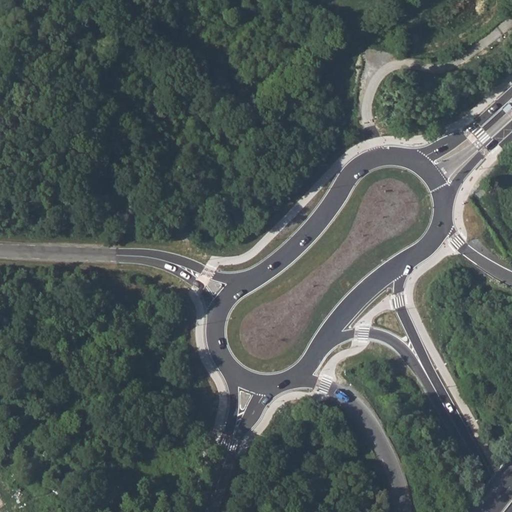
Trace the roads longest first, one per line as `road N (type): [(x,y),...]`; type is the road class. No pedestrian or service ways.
road 1 (secondary): [(416,158),(375,154),(359,164),(301,240),(243,280)]
road 2 (motorway): [(307,367),(368,423),(404,511)]
road 3 (secondary): [(425,370),(511,511)]
road 4 (unclassified): [(0,252),(143,256)]
